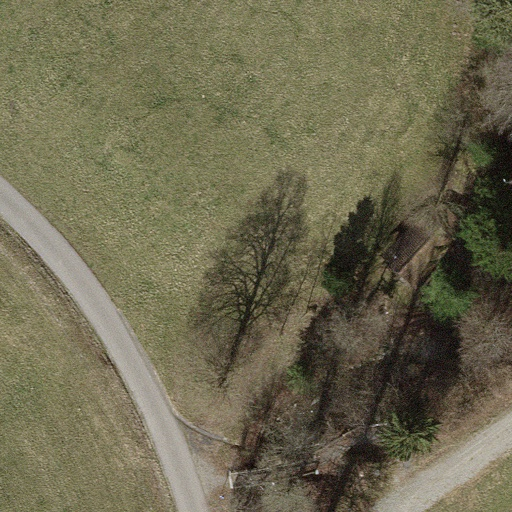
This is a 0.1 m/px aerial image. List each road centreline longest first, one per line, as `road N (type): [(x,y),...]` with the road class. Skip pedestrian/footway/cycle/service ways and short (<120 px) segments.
road 1 (track): [(0,194),(47,239),(123,343),(193,511)]
road 2 (track): [(177,462),(309,340)]
road 3 (track): [(511,430),(377,511)]
